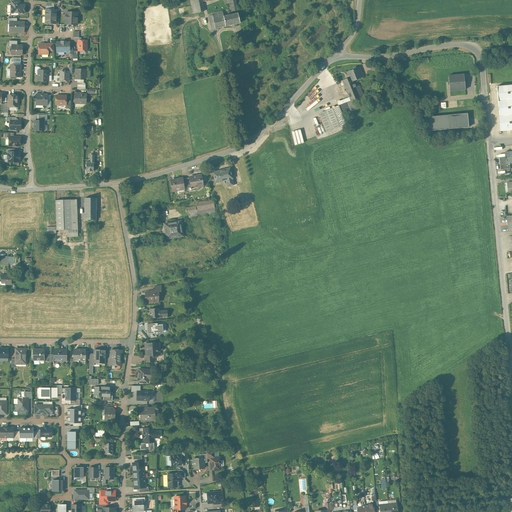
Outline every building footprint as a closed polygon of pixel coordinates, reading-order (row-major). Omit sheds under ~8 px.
[(199,0),(189,0),(193,14),(202,12),(200,3),(199,0)] [(235,0),(224,0),(226,5),(229,4),(230,12),(237,10),(235,0)] [(19,5),(11,5),(11,13),(24,13),(25,5),(19,5)] [(238,13),(224,16),(223,11),(212,13),(212,15),(208,16),(211,30),(240,23),(238,13)] [(78,13),(66,12),(66,15),(64,16),(64,18),(65,19),(65,24),(77,25),(78,13)] [(17,22),(10,22),(10,24),(10,26),(11,26),(11,32),(10,32),(24,33),(24,22),(17,22)] [(87,40),(78,40),(78,51),(87,51),(87,40)] [(66,43),(66,42),(62,42),(62,43),(57,43),(57,48),(58,48),(58,52),(67,51),(67,54),(70,54),(70,51),(69,43),(66,43)] [(47,44),(39,44),(39,46),(38,46),(37,46),(37,49),(38,49),(39,49),(39,54),(48,54),(48,50),(48,44),(47,44)] [(17,45),(12,45),(12,47),(12,55),(22,55),(22,45),(17,45)] [(21,65),(11,65),(11,77),(20,77),(21,65)] [(359,71),(357,68),(355,67),(353,68),(353,70),(347,72),(350,78),(351,77),(353,81),(357,79),(357,78),(362,75),(360,71),(359,71)] [(86,70),(79,69),(79,68),(77,68),(76,69),(76,73),(74,74),(76,77),(76,79),(84,79),(84,77),(86,76),(86,70)] [(47,71),(39,70),(38,81),(48,81),(48,76),(48,71),(47,71)] [(69,71),(61,71),(60,81),(69,81),(69,73),(69,71)] [(464,74),(448,76),(450,90),(450,91),(465,90),(464,74)] [(350,78),(342,80),(345,88),(358,83),(358,82),(354,84),(353,81),(351,77),(350,78)] [(358,83),(345,88),(349,98),(350,101),(363,96),(358,83)] [(511,85),(497,87),(498,101),(511,99),(511,85)] [(44,95),(42,93),(41,95),(40,95),(36,95),(36,104),(47,105),(48,95),(44,95)] [(83,93),(82,93),(81,94),(75,94),(75,98),(74,100),(74,102),(75,103),(86,103),(86,100),(87,99),(87,97),(86,96),(86,94),(84,94),(83,93)] [(18,95),(9,95),(8,103),(8,107),(10,107),(18,107),(18,102),(19,101),(19,98),(18,97),(18,95)] [(67,96),(56,95),(56,104),(66,105),(66,101),(67,96)] [(350,101),(349,98),(337,103),(338,107),(342,116),(354,111),(350,101)] [(511,99),(498,101),(500,131),(511,129),(511,99)] [(342,116),(338,107),(318,115),(325,133),(345,126),(342,116)] [(467,113),(425,117),(427,131),(469,127),(467,113)] [(38,120),(34,121),(34,130),(44,130),(44,121),(38,120)] [(21,121),(10,121),(10,129),(21,129),(21,121)] [(20,138),(16,138),(16,137),(14,137),(9,137),(9,138),(9,146),(20,146),(20,138)] [(8,152),(8,155),(8,159),(9,159),(9,162),(19,162),(19,159),(20,159),(20,155),(19,155),(19,152),(16,152),(8,152)] [(506,157),(500,157),(501,170),(511,169),(510,164),(506,164),(506,157)] [(230,168),(221,170),(221,171),(218,172),(218,171),(213,173),(216,183),(216,181),(223,179),(223,181),(226,180),(227,187),(230,186),(234,185),(232,179),(230,168)] [(201,175),(189,178),(191,188),(191,187),(198,185),(199,187),(203,186),(201,175)] [(272,176),(237,184),(242,204),(277,195),(272,176)] [(183,178),(170,181),(172,191),(177,190),(176,189),(184,188),(184,189),(185,189),(183,179),(183,178)] [(237,184),(234,185),(230,186),(234,201),(237,200),(239,205),(242,204),(237,184)] [(96,198),(85,198),(85,212),(96,211),(96,198)] [(76,199),(55,200),(56,227),(57,230),(67,230),(78,229),(76,199)] [(213,200),(196,202),(197,211),(214,208),(213,200)] [(196,211),(187,213),(188,218),(216,213),(215,209),(214,209),(214,208),(197,211),(196,211)] [(96,211),(85,212),(85,220),(96,220),(96,211)] [(180,221),(165,224),(166,228),(165,229),(166,235),(167,234),(168,239),(169,241),(183,239),(183,236),(180,221)] [(12,275),(1,275),(1,282),(0,282),(0,284),(1,285),(5,285),(5,284),(12,284),(12,275)] [(153,291),(150,291),(149,293),(146,293),(146,300),(149,300),(149,301),(153,301),(153,302),(158,302),(159,295),(157,295),(157,292),(157,290),(155,290),(153,290),(153,291)] [(159,308),(150,309),(150,318),(159,317),(168,317),(167,310),(159,311),(159,308)] [(157,323),(145,324),(145,330),(147,330),(148,334),(151,334),(154,337),(161,332),(163,332),(163,329),(164,327),(164,324),(157,325),(157,323)] [(156,343),(145,344),(146,348),(147,348),(148,355),(146,355),(147,362),(154,361),(153,355),(157,355),(157,351),(158,351),(160,351),(160,346),(156,346),(156,343)] [(8,349),(0,348),(0,357),(8,358),(8,349)] [(26,349),(16,349),(15,359),(15,364),(16,364),(22,364),(26,364),(26,359),(26,349)] [(44,350),(36,350),(36,349),(33,349),(33,360),(40,360),(40,359),(44,359),(44,360),(44,349),(44,350)] [(67,350),(61,350),(54,350),(54,355),(54,361),(67,361),(67,350)] [(86,350),(74,350),(73,359),(73,360),(74,360),(81,360),(81,361),(85,361),(86,350)] [(105,350),(94,350),(94,359),(94,362),(105,363),(105,350)] [(122,350),(111,350),(111,361),(111,365),(112,365),(120,365),(120,355),(122,355),(122,350)] [(147,370),(139,369),(138,382),(145,382),(145,378),(151,379),(152,371),(147,370)] [(111,388),(100,387),(99,395),(110,396),(111,388)] [(57,388),(40,388),(40,394),(41,394),(41,398),(49,398),(49,397),(57,397),(57,388)] [(62,388),(62,392),(65,392),(65,400),(76,400),(76,392),(80,393),(80,388),(62,388)] [(150,391),(137,390),(137,400),(149,401),(150,391)] [(24,398),(17,398),(17,399),(14,399),(14,404),(17,404),(17,411),(28,411),(28,398),(24,398)] [(43,403),(34,403),(35,415),(50,414),(50,411),(53,411),(53,400),(43,401),(43,403)] [(141,409),(141,413),(141,421),(155,420),(154,408),(148,408),(148,409),(141,409)] [(113,410),(105,410),(105,415),(106,415),(106,420),(115,420),(115,413),(113,410)] [(144,438),(145,443),(154,442),(154,441),(153,438),(158,437),(158,436),(159,436),(160,435),(160,433),(159,433),(158,433),(158,432),(153,432),(153,428),(139,429),(139,425),(132,426),(133,432),(139,432),(144,432),(144,435),(143,435),(143,438),(144,438)] [(52,428),(41,428),(41,430),(41,436),(52,436),(52,428)] [(98,433),(94,433),(94,440),(103,441),(103,434),(104,434),(104,430),(98,430),(98,433)] [(70,432),(67,432),(67,441),(68,441),(68,442),(67,442),(67,448),(75,449),(75,432),(70,432)] [(113,441),(105,440),(105,452),(107,452),(107,454),(108,454),(108,455),(111,455),(112,455),(113,441)] [(154,442),(145,443),(141,443),(141,449),(146,449),(148,451),(155,450),(154,441),(154,442)] [(180,455),(170,456),(169,457),(169,460),(171,461),(172,465),(181,465),(180,455)] [(215,458),(210,458),(210,462),(211,462),(211,466),(211,470),(220,470),(220,466),(224,466),(223,460),(220,461),(220,459),(218,457),(215,458)] [(203,458),(193,459),(194,469),(204,468),(204,463),(203,458)] [(137,462),(133,463),(133,472),(144,471),(143,462),(137,462)] [(113,468),(105,467),(105,476),(105,479),(106,479),(113,479),(113,468)] [(144,471),(133,472),(134,480),(144,479),(144,471)] [(177,473),(167,474),(168,487),(178,487),(177,482),(179,482),(178,478),(178,473),(177,473)] [(63,477),(51,477),(51,492),(63,491),(63,477)] [(144,479),(134,480),(135,488),(139,488),(145,487),(144,479)] [(87,491),(75,491),(75,493),(74,494),(74,499),(88,499),(88,494),(88,491),(87,491)] [(115,491),(101,491),(101,500),(101,501),(108,501),(115,501),(115,491)] [(218,492),(207,493),(208,503),(211,503),(211,502),(213,502),(213,503),(213,502),(219,502),(219,501),(218,492)] [(185,496),(175,496),(175,500),(176,501),(176,504),(175,506),(175,509),(182,509),(185,509),(185,504),(186,504),(186,501),(185,501),(185,496)] [(137,501),(135,501),(135,505),(134,505),(134,511),(136,511),(144,511),(143,505),(142,505),(142,500),(137,501)]
